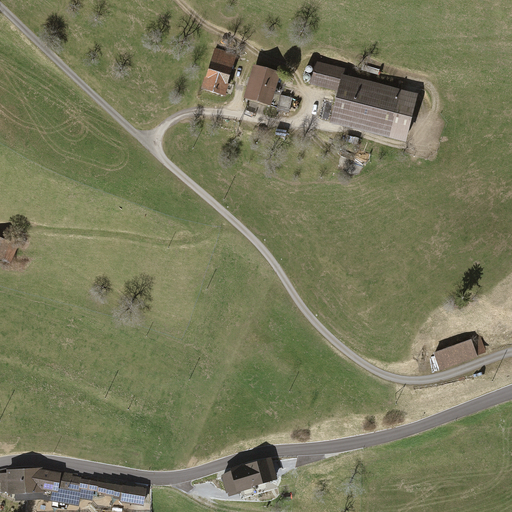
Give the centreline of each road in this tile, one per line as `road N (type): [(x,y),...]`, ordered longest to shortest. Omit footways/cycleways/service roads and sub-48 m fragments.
road 1 (unclassified): [(511,354),(454,375),(405,381),(369,371),(303,313),(263,249),(0,6)]
road 2 (residential): [(0,462),(187,477),(269,454),(379,440),(511,394)]
road 3 (track): [(311,131),(301,81),(289,66),(258,55),(180,0)]
